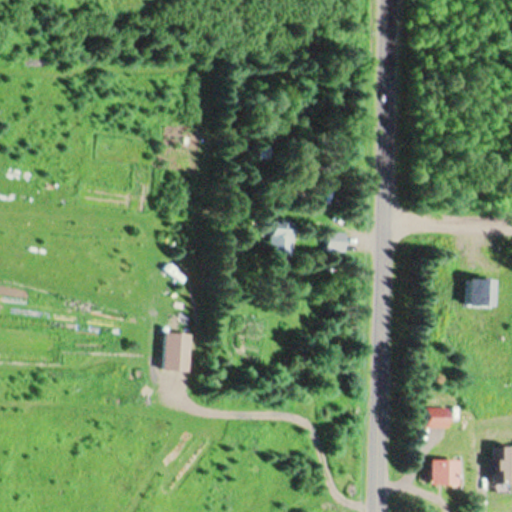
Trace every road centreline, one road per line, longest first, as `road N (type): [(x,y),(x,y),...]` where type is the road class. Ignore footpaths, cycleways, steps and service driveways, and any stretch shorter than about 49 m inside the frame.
road 1 (tertiary): [(382,511),(394,0)]
road 2 (residential): [(511,227),(388,224)]
